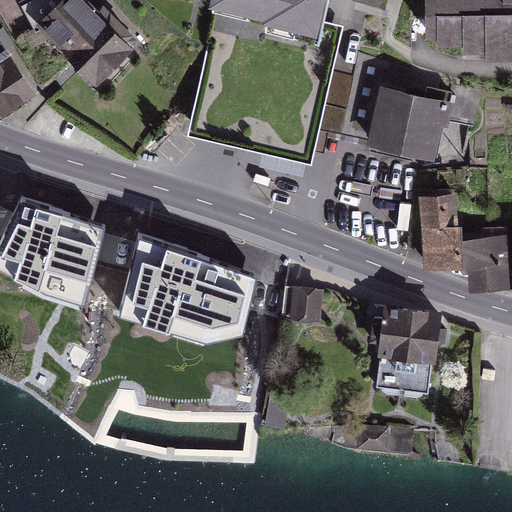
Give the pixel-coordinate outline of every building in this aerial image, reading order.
[(87,5),(84,0),(30,0),(21,5),(35,32),(45,27),(77,59),(97,79),(129,47),(123,40),(130,33),(123,25),(104,6),(101,10),(100,9),(98,11),(99,12),(97,14),(87,5)] [(327,0),(223,0),(249,6),(247,13),(320,30),(327,0)] [(387,0),(355,0),(385,9),(387,0)] [(511,0),(427,0),(421,0),(421,49),(461,48),(461,64),(511,62),(511,0)] [(247,13),(219,6),(210,45),(204,70),(192,123),(264,140),(308,151),(314,125),(321,126),(323,127),(342,131),(353,76),(328,69),(336,33),(320,30),(247,13)] [(16,67),(4,50),(0,52),(0,111),(28,93),(13,70),(16,67)] [(358,52),(353,76),(342,131),(432,151),(438,119),(445,119),(445,116),(475,122),(482,90),(452,83),(450,91),(429,86),(426,98),(406,93),(411,69),(358,52)] [(264,140),(259,166),(303,176),(308,151),(264,140)] [(511,283),(508,227),(486,227),(487,228),(477,229),(478,239),(462,240),(462,233),(454,233),(453,223),(455,223),(453,194),(423,196),(428,264),(475,261),(477,286),(511,283)] [(62,208),(22,196),(0,240),(0,264),(46,288),(85,301),(105,223),(62,208)] [(204,253),(139,232),(119,311),(207,338),(243,329),(257,272),(204,253)] [(317,318),(320,289),(286,285),(282,314),(317,318)] [(382,338),(376,385),(381,386),(381,388),(386,392),(399,394),(399,388),(404,389),(404,395),(416,396),(422,394),(422,391),(428,392),(434,342),(445,343),(446,329),(436,328),(438,313),(387,305),(386,314),(383,313),(382,317),(374,316),(373,337),(382,338)] [(271,396),(266,423),(280,426),(284,398),(271,396)] [(412,451),(413,427),(387,425),(387,427),(360,425),(359,444),(384,446),(384,449),(412,451)]
